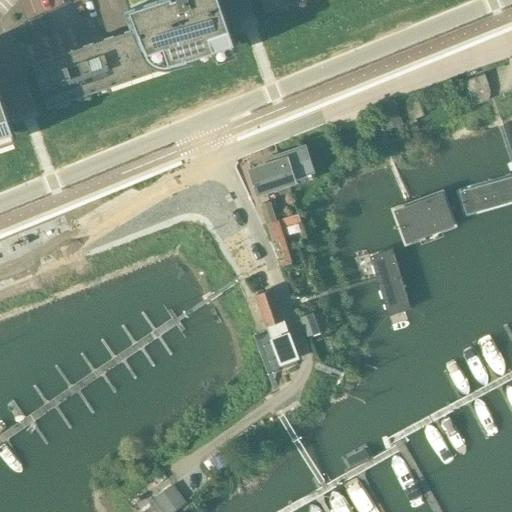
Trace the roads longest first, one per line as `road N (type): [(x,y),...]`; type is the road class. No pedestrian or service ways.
road 1 (unclassified): [(198,122),(500,0)]
road 2 (residential): [(511,44),(219,158)]
road 3 (residential): [(219,158),(166,180),(75,240),(0,271)]
road 4 (unclassified): [(0,204),(198,122)]
road 5 (residential): [(219,158),(302,353)]
